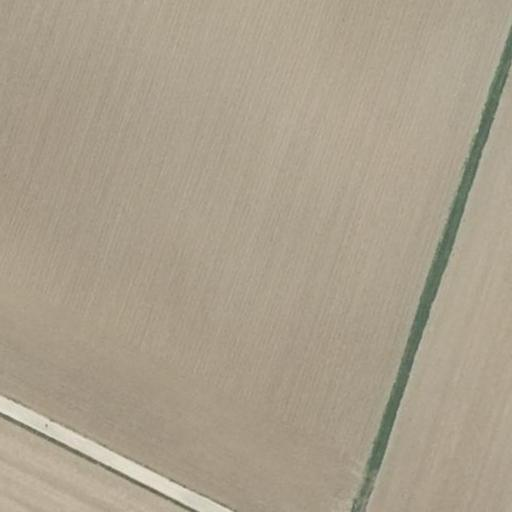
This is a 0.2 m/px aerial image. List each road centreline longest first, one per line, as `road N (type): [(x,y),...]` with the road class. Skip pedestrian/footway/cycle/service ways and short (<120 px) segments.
road 1 (track): [(357,511),(511,46)]
road 2 (track): [(0,409),(204,511)]
